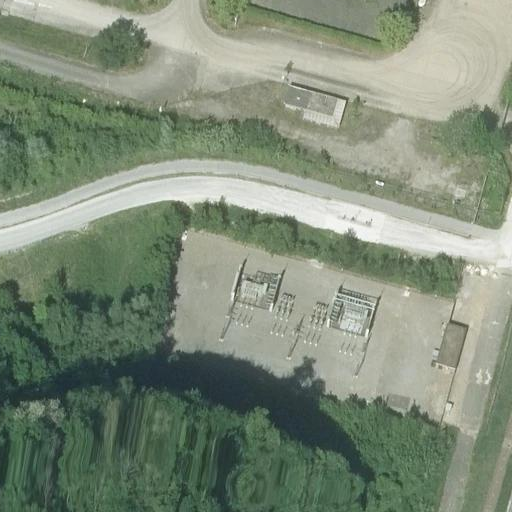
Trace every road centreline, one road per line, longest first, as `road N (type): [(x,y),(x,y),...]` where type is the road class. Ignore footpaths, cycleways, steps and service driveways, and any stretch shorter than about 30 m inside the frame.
road 1 (unknown): [(0,54),(57,78),(157,99),(202,87),(234,60)]
road 2 (unclassified): [(473,410),(509,262)]
